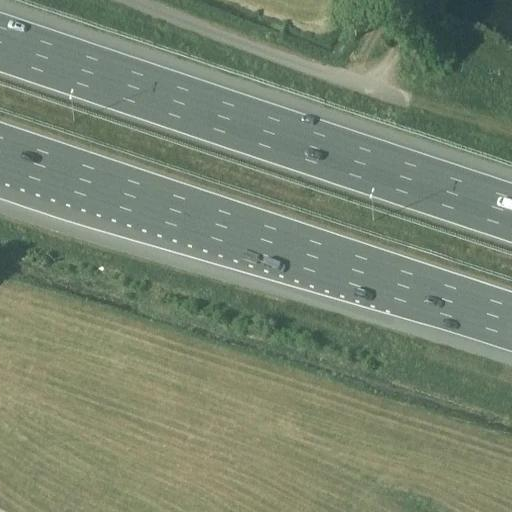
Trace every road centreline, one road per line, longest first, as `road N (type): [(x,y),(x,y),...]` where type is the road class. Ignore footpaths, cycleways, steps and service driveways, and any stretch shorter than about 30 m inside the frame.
road 1 (motorway): [(0,150),(511,321)]
road 2 (motorway): [(511,215),(0,46)]
road 3 (unclassified): [(408,102),(131,0)]
